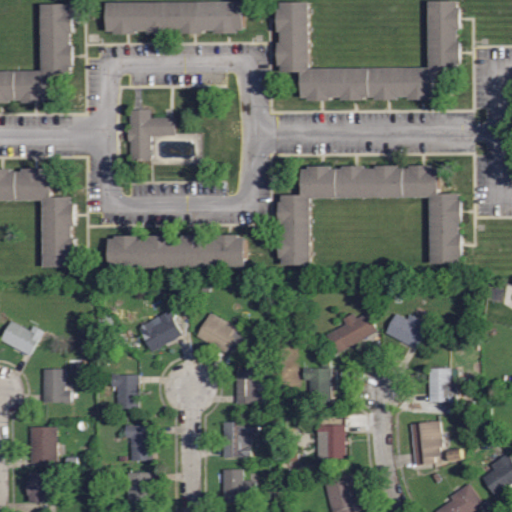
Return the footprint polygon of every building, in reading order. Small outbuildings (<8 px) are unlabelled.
[(181,33),(181,29),(171,29),(171,32),(148,32),(148,30),(137,30),(137,33),(114,33),(114,30),(107,30),(107,1),(244,0),(245,29),(238,29),(238,32),(215,33),(215,29),(204,29),(205,33),(181,33)] [(341,100),(341,96),(331,96),(331,99),(308,100),(308,96),(301,97),(301,71),(281,72),(281,64),(278,64),(278,41),(280,41),(280,31),(277,31),(277,7),(280,7),(280,0),(309,0),(310,67),(429,66),(429,0),(458,0),(458,5),(461,5),(462,29),(458,29),(459,39),(462,39),(462,63),(458,63),(458,70),(439,70),(439,95),(433,95),(433,99),(409,99),(409,96),(398,96),(398,99),(376,99),(376,96),(364,96),(365,99),(341,100)] [(0,69),(42,69),(41,3),(71,3),(71,10),(74,10),(74,33),(71,33),(71,44),(74,44),(74,67),(71,67),(71,73),(51,73),(51,99),(44,99),(44,101),(22,102),(22,99),(11,99),(11,101),(0,101),(0,69)] [(130,159),(130,141),(128,141),(127,127),(130,127),(129,107),(150,107),(150,117),(175,116),(175,134),(150,134),(151,159),(130,159)] [(431,264),(430,196),(311,197),(311,263),(282,263),(282,256),(280,256),(279,234),(282,234),(282,223),(279,223),(279,200),(282,200),(282,193),(302,193),(302,167),(308,167),(308,164),(331,163),(332,168),(343,168),(343,164),(365,164),(365,167),(375,167),(375,164),(399,164),(399,167),(409,167),(409,164),(432,164),(432,166),(439,166),(439,192),(460,192),(460,198),(464,198),(464,222),(460,222),(460,233),(463,233),(464,256),(460,256),(460,263),(431,264)] [(0,168),(12,168),(12,170),(22,170),(22,168),(45,167),(45,170),(52,170),(52,196),(72,196),(72,203),(75,203),(75,226),(73,226),(73,237),(76,237),(76,260),(73,260),(73,266),(44,266),(43,199),(0,199),(0,168)] [(108,266),(108,238),(115,238),(115,234),(138,234),(138,237),(149,237),(149,234),(171,234),(171,237),(183,237),(183,233),(206,233),(206,236),(216,236),(216,233),(240,233),(240,236),(246,236),(246,265),(108,266)] [(150,351),(139,332),(141,331),(138,325),(150,318),(153,324),(160,320),(157,315),(168,308),(172,315),(171,316),(181,333),(150,351)] [(336,353),(325,334),(345,323),(342,317),(353,311),(356,316),(367,310),(378,329),(336,353)] [(209,312),(241,329),(245,320),(250,323),(238,346),(231,342),(225,352),(196,336),(209,312)] [(416,348),(386,333),(397,313),(407,318),(410,313),(429,323),(416,348)] [(30,355),(0,339),(11,319),(30,329),(32,324),(43,330),(30,355)] [(309,402),(309,379),(303,379),(302,365),(310,365),(310,367),(331,366),(331,402),(309,402)] [(236,403),(235,367),(257,366),(257,390),(262,390),(263,402),(236,403)] [(457,402),(448,402),(448,401),(428,401),(428,367),(451,367),(451,389),(456,389),(457,402)] [(44,401),(44,368),(66,368),(66,390),(72,390),(72,400),(44,401)] [(118,408),(117,386),(111,386),(111,373),(119,373),(119,374),(139,374),(140,407),(118,408)] [(439,446),(441,457),(436,457),(436,462),(414,464),(409,422),(439,419),(442,445),(439,446)] [(223,456),(223,420),(258,420),(258,433),(251,433),(252,455),(223,456)] [(323,457),(323,434),(317,435),(317,423),(324,422),(324,423),(345,423),(345,457),(323,457)] [(153,460),(131,460),(131,436),(125,437),(125,424),(153,424),(153,460)] [(31,462),(30,426),(57,426),(58,461),(31,462)] [(511,481),(494,494),(482,476),(493,468),(490,463),(507,451),(511,458),(511,459),(511,460),(511,481)] [(244,501),(223,501),(223,468),(243,468),(243,479),(256,479),(256,495),(244,495),(244,501)] [(128,503),(128,472),(154,471),(154,503),(128,503)] [(48,501),(31,501),(31,494),(28,494),(28,480),(30,480),(30,472),(48,472),(48,501)] [(352,511),(330,511),(324,478),(351,472),(360,510),(352,511)] [(470,511),(436,511),(435,510),(452,498),(450,494),(469,482),(483,503),(470,511)]
